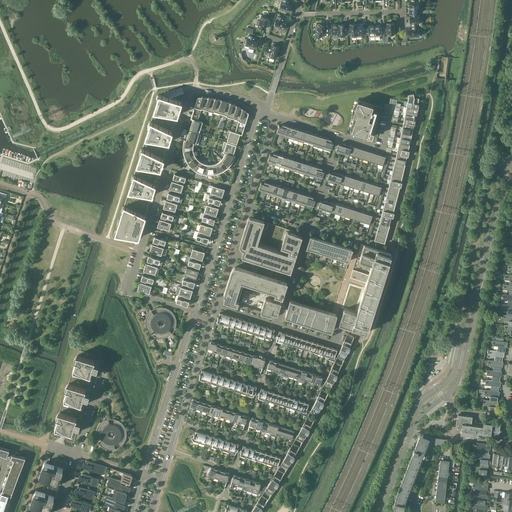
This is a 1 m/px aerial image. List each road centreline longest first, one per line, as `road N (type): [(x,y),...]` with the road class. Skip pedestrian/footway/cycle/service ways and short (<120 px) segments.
road 1 (track): [(187,55),(143,71),(115,102),(53,129),(0,22)]
road 2 (tertiary): [(511,167),(494,189),(458,367),(441,387)]
road 3 (tertiary): [(448,395),(463,371),(499,202),(511,181)]
road 4 (residential): [(168,162),(128,291),(195,311)]
road 5 (residential): [(259,112),(250,101),(194,88),(168,162)]
road 6 (residential): [(234,187),(195,311)]
road 7 (residential): [(272,116),(396,155)]
